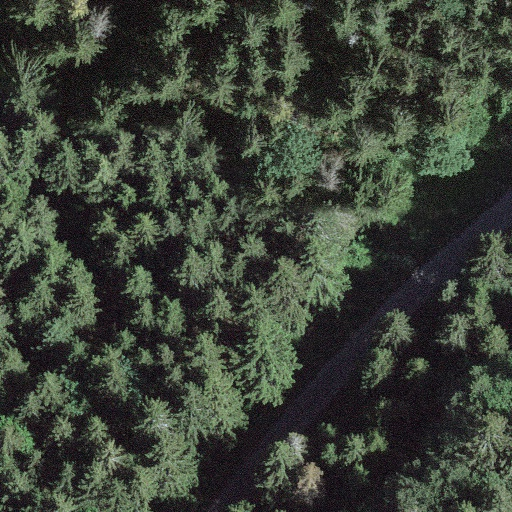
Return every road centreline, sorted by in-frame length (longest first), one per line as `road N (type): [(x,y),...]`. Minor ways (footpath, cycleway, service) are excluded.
road 1 (track): [(200,511),(315,366),(511,182)]
road 2 (track): [(115,0),(0,111)]
